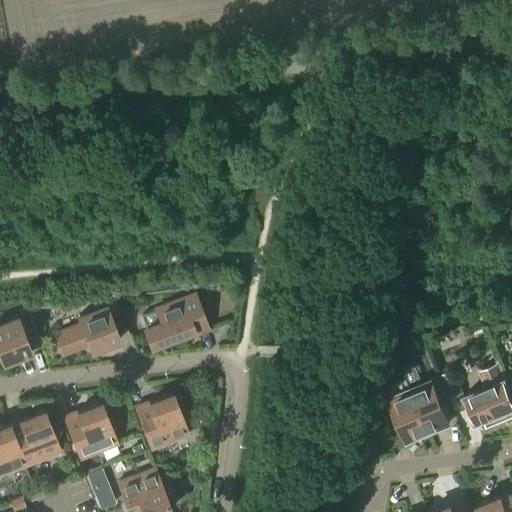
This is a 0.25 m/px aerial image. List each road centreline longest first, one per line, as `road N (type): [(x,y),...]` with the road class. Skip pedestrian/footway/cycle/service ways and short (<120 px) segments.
road 1 (unclassified): [(511,33),(0,105)]
road 2 (residential): [(0,386),(211,360),(233,366)]
road 3 (residential): [(362,511),(378,474),(511,450)]
road 4 (residential): [(220,511),(240,386),(233,366)]
